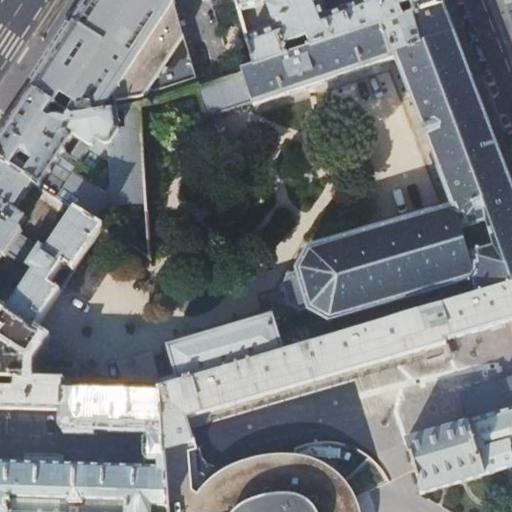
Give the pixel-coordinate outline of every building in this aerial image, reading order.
[(200,87),(177,6),(178,4),(172,0),(90,0),(77,20),(31,90),(75,117),(141,107),(197,88),(200,87)] [(237,2),(236,0),(202,0),(203,2),(208,0),(211,0),(214,9),(237,2)] [(236,0),(237,2),(239,11),(266,3),(275,27),(247,38),(256,68),(289,57),(286,46),(307,39),(311,50),(445,6),(444,5),(442,0),(236,0)] [(445,6),(311,50),(289,57),(256,68),(200,87),(197,88),(206,117),(253,101),(254,105),(394,59),(409,98),(411,97),(438,169),(437,170),(452,209),(308,251),(308,252),(297,273),(289,274),(282,288),(282,291),(284,291),(285,292),(282,293),(283,295),(285,294),(286,297),(283,298),(284,300),(287,299),(287,301),(286,301),(287,303),(299,311),(309,309),(309,311),(328,320),(279,335),(273,315),(169,346),(178,376),(160,381),(159,383),(162,389),(511,285),(511,180),(509,172),(499,146),(488,119),(463,54),(445,6)] [(31,90),(8,124),(0,137),(0,161),(35,183),(76,210),(103,227),(104,228),(118,207),(148,206),(141,107),(75,117),(31,90)] [(35,183),(0,161),(0,258),(6,251),(37,271),(8,315),(34,332),(61,291),(51,284),(65,263),(75,270),(87,251),(103,227),(76,210),(49,251),(18,232),(27,218),(17,211),(35,183)] [(111,267),(87,251),(75,270),(66,283),(90,300),(111,267)] [(511,285),(162,389),(168,466),(202,462),(197,449),(196,440),(190,420),(448,344),(447,340),(511,321),(511,285)] [(0,309),(0,378),(13,379),(109,381),(34,332),(8,315),(0,309)] [(0,511),(171,511),(168,466),(162,389),(159,383),(109,381),(13,379),(13,386),(0,386),(0,511)] [(511,409),(407,442),(423,494),(511,467),(511,409)] [(202,462),(168,466),(171,511),(360,511),(356,498),(343,479),(324,465),(310,459),(294,456),(274,456),(253,460),(229,468),(216,472),(208,467),(202,462)]
